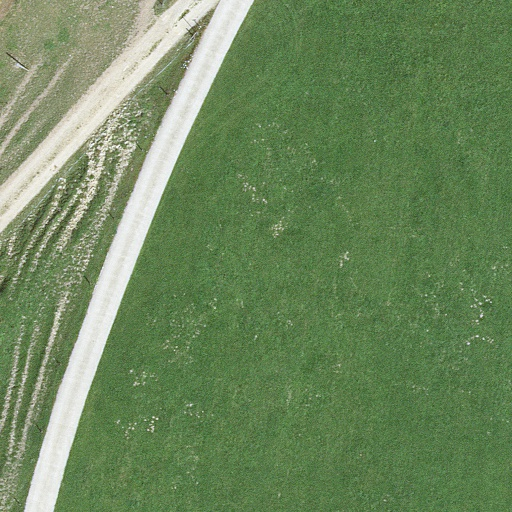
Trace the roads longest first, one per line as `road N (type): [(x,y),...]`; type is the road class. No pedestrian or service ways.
road 1 (track): [(41,511),(139,211),(237,0)]
road 2 (track): [(0,211),(201,0)]
